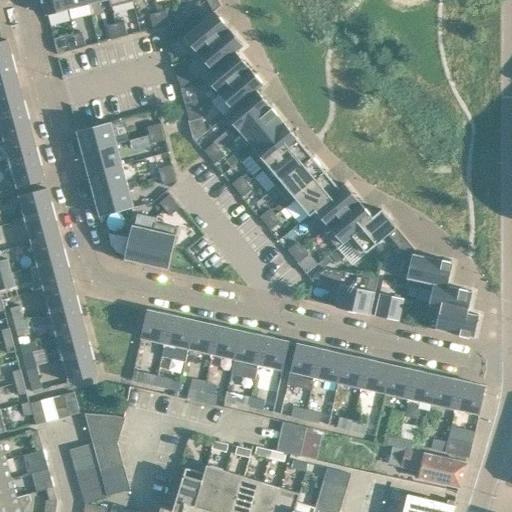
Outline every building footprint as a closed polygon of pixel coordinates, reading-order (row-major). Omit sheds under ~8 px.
[(68,10),(65,0),(42,0),(46,15),(68,10)] [(89,5),(88,0),(65,0),(68,10),(89,5)] [(221,6),(218,0),(208,0),(214,10),(221,6)] [(166,11),(158,13),(161,25),(169,23),(166,11)] [(193,59),(230,29),(215,12),(179,41),(193,59)] [(161,25),(158,13),(150,15),(153,27),(161,25)] [(127,34),(124,21),(116,23),(119,36),(127,34)] [(119,36),(116,23),(108,25),(111,38),(119,36)] [(205,77),(243,45),(230,29),(193,59),(194,59),(199,55),(212,70),(205,76),(205,77)] [(82,33),(74,35),(77,47),(86,45),(82,33)] [(77,47),(74,35),(66,37),(69,49),(77,47)] [(7,40),(0,41),(0,67),(13,65),(7,40)] [(219,93),(250,68),(236,52),(244,45),(243,45),(205,77),(219,93)] [(0,92),(20,88),(13,65),(0,67),(0,92)] [(226,116),(264,84),(250,68),(219,93),(232,109),(226,115),(226,116)] [(193,85),(191,76),(179,80),(181,88),(193,85)] [(240,132),(271,106),(258,90),(264,85),(264,84),(226,116),(240,132)] [(0,117),(26,111),(20,88),(0,92),(0,117)] [(200,109),(198,101),(185,104),(187,112),(200,109)] [(249,153),(285,123),(271,106),(240,132),(253,147),(248,152),(249,153)] [(202,117),(200,109),(187,112),(189,120),(190,120),(202,117)] [(32,134),(26,111),(0,117),(0,122),(5,141),(32,134)] [(117,144),(111,122),(77,131),(82,152),(117,144)] [(263,170),(299,139),(285,123),(249,153),(263,170)] [(162,132),(160,124),(147,127),(150,135),(162,132)] [(164,140),(162,132),(150,135),(152,143),(164,140)] [(38,157),(32,134),(5,141),(11,164),(38,157)] [(276,186),(313,156),(299,139),(263,170),(276,186)] [(210,157),(220,149),(214,142),(205,151),(210,157)] [(123,165),(117,144),(82,152),(88,173),(123,165)] [(225,155),(220,149),(210,157),(215,164),(225,155)] [(290,203),(327,173),(313,156),(276,186),(290,203)] [(44,180),(38,157),(11,164),(17,187),(44,180)] [(128,185),(123,165),(88,173),(93,194),(128,185)] [(173,173),(171,165),(158,168),(161,176),(173,173)] [(175,181),(173,173),(161,176),(163,185),(175,181)] [(310,215),(346,185),(345,184),(339,188),(327,173),(290,203),(291,203),(296,199),(310,215)] [(238,190),(248,182),(242,176),(232,184),(238,190)] [(253,188),(248,182),(238,190),(243,197),(253,188)] [(134,207),(128,185),(93,194),(99,217),(134,207)] [(329,227),(360,201),(346,185),(310,215),(316,211),(329,227)] [(46,189),(20,196),(26,219),(53,213),(46,189)] [(165,209),(175,201),(169,194),(160,203),(165,209)] [(180,207),(175,201),(165,209),(170,215),(180,207)] [(343,243),(383,210),(382,209),(373,217),(360,201),(329,227),(343,243)] [(266,223),(275,215),(270,209),(260,217),(266,223)] [(368,253),(398,228),(397,228),(383,210),(343,243),(344,244),(347,241),(362,258),(368,253)] [(59,236),(53,213),(26,219),(32,243),(59,236)] [(281,222),(275,215),(266,223),(271,230),(281,222)] [(146,265),(156,223),(155,222),(153,229),(132,225),(124,260),(146,265)] [(178,228),(156,223),(146,265),(169,269),(178,228)] [(391,234),(399,244),(406,238),(398,228),(391,234)] [(65,259),(59,236),(32,243),(38,266),(65,259)] [(414,248),(406,238),(399,244),(407,254),(414,248)] [(293,256),(303,248),(297,242),(287,250),(293,256)] [(298,263),(308,254),(303,248),(293,256),(298,263)] [(448,286),(453,262),(415,254),(413,253),(407,278),(434,284),(447,288),(448,286)] [(11,272),(7,258),(0,260),(0,271),(1,275),(11,272)] [(71,282),(65,259),(38,266),(45,289),(71,282)] [(15,286),(11,272),(1,275),(5,289),(15,286)] [(369,277),(366,290),(375,292),(378,279),(369,277)] [(78,305),(71,282),(45,289),(51,312),(78,305)] [(375,292),(340,284),(335,307),(370,315),(375,292)] [(474,292),(472,291),(448,286),(447,288),(434,284),(429,305),(480,316),(480,315),(469,313),(474,292)] [(387,318),(392,296),(380,293),(375,316),(387,318)] [(404,298),(392,296),(387,318),(399,321),(404,298)] [(84,329),(78,305),(51,312),(57,336),(84,329)] [(475,338),(480,316),(429,305),(429,306),(433,306),(433,307),(428,328),(475,338)] [(19,306),(10,308),(13,322),(23,319),(19,306)] [(164,343),(170,316),(147,310),(141,338),(164,343)] [(188,348),(194,321),(170,316),(164,343),(161,357),(185,362),(188,348)] [(27,334),(23,319),(13,322),(17,336),(27,334)] [(211,354),(217,326),(194,321),(188,348),(211,354)] [(234,359),(240,331),(217,326),(211,354),(234,359)] [(7,329),(0,330),(0,334),(2,343),(10,341),(7,329)] [(90,352),(84,329),(57,336),(63,359),(90,352)] [(258,364),(264,337),(240,331),(234,359),(258,364)] [(282,370),(287,351),(289,342),(264,337),(258,364),(282,370)] [(10,341),(2,343),(5,355),(14,353),(10,341)] [(314,376),(320,349),(297,344),(295,354),(288,383),(311,388),(314,376)] [(338,382),(344,354),(320,349),(314,376),(338,382)] [(32,352),(23,355),(26,369),(36,366),(32,352)] [(96,375),(90,352),(63,359),(70,382),(96,375)] [(361,387),(367,360),(344,354),(338,382),(361,387)] [(385,392),(391,365),(367,360),(361,387),(385,392)] [(408,397),(414,370),(391,365),(385,392),(408,397)] [(40,380),(36,366),(26,369),(30,382),(32,392),(42,389),(40,380)] [(431,403),(437,375),(414,370),(408,397),(431,403)] [(18,371),(10,373),(13,385),(22,383),(18,371)] [(155,386),(157,376),(143,373),(140,382),(155,386)] [(455,408),(461,381),(437,375),(431,403),(455,408)] [(170,379),(157,376),(155,386),(168,389),(170,379)] [(200,402),(202,393),(205,381),(192,378),(187,399),(200,402)] [(486,386),(461,381),(455,408),(479,414),(486,386)] [(22,383),(13,385),(17,397),(25,395),(22,383)] [(74,392),(63,395),(69,416),(80,413),(74,392)] [(216,396),(202,393),(200,402),(214,405),(216,396)] [(248,407),(250,397),(236,394),(234,404),(248,407)] [(69,416),(63,395),(52,398),(58,419),(69,416)] [(264,400),(250,397),(248,407),(262,410),(264,400)] [(58,419),(52,398),(41,401),(47,422),(58,419)] [(47,422),(41,401),(30,403),(36,425),(47,422)] [(27,404),(19,406),(22,418),(30,416),(27,404)] [(294,407),(292,417),(306,420),(308,410),(294,407)] [(306,420),(320,423),(322,414),(308,410),(306,420)] [(125,418),(124,418),(114,415),(85,413),(87,422),(121,433),(125,418)] [(352,431),(354,421),(340,418),(338,428),(352,431)] [(368,424),(354,421),(352,431),(366,434),(368,424)] [(118,443),(121,433),(87,422),(93,443),(118,443)] [(276,451),(300,456),(305,431),(306,427),(283,422),(276,451)] [(43,450),(38,430),(31,432),(36,452),(43,450)] [(321,434),(305,431),(300,456),(315,460),(321,434)] [(386,434),(384,444),(395,447),(398,448),(400,438),(386,434)] [(400,438),(398,448),(412,451),(414,441),(400,438)] [(470,458),(473,444),(448,438),(448,442),(445,452),(469,458),(470,458)] [(445,452),(448,442),(434,439),(431,449),(445,452)] [(228,444),(214,441),(212,449),(226,452),(228,444)] [(94,454),(91,443),(69,450),(73,461),(94,454)] [(121,455),(118,443),(93,443),(97,461),(121,455)] [(235,454),(250,458),(252,449),(237,446),(235,454)] [(269,458),(271,450),(256,446),(255,454),(269,458)] [(468,464),(420,453),(412,451),(398,448),(395,447),(391,464),(421,471),(419,478),(461,487),(468,464)] [(43,450),(36,452),(23,455),(28,474),(49,469),(43,450)] [(286,454),(271,450),(269,458),(284,462),(286,454)] [(97,465),(94,454),(73,461),(76,471),(97,465)] [(124,466),(121,455),(97,461),(101,472),(124,466)] [(0,481),(12,478),(6,459),(0,461),(0,481)] [(306,471),(308,463),(293,460),(291,468),(306,471)] [(100,476),(97,465),(76,471),(79,482),(100,476)] [(213,511),(226,471),(207,465),(204,474),(205,474),(195,506),(213,511)] [(127,478),(124,466),(101,472),(104,484),(127,478)] [(205,474),(204,474),(186,468),(182,480),(173,510),(173,511),(176,511),(183,511),(186,504),(187,505),(187,504),(195,506),(205,474)] [(327,468),(323,480),(347,487),(351,474),(327,468)] [(213,511),(233,511),(244,476),(226,471),(213,511)] [(54,488),(50,475),(43,477),(47,490),(54,488)] [(103,487),(100,476),(79,482),(82,493),(103,487)] [(253,511),(263,482),(244,476),(233,511),(253,511)] [(0,502),(17,498),(17,497),(12,478),(0,481),(0,502)] [(130,490),(127,478),(104,484),(107,496),(130,490)] [(173,510),(182,480),(176,479),(167,509),(173,511),(173,510)] [(344,499),(347,487),(323,480),(320,492),(344,499)] [(273,511),(281,487),(263,482),(253,511),(273,511)] [(106,498),(103,487),(82,493),(85,504),(106,498)] [(293,511),(297,502),(300,493),(281,487),(273,511),(293,511)] [(57,501),(54,488),(47,490),(49,500),(57,501)] [(340,510),(344,499),(320,492),(316,503),(340,510)] [(29,494),(17,497),(17,498),(0,502),(0,511),(24,511),(31,501),(29,494)] [(404,511),(452,511),(455,505),(408,494),(404,511)] [(55,511),(57,501),(49,500),(46,500),(44,511),(55,511)] [(313,511),(315,507),(297,502),(293,511),(313,511)] [(339,511),(340,510),(316,503),(315,507),(313,511),(339,511)]
